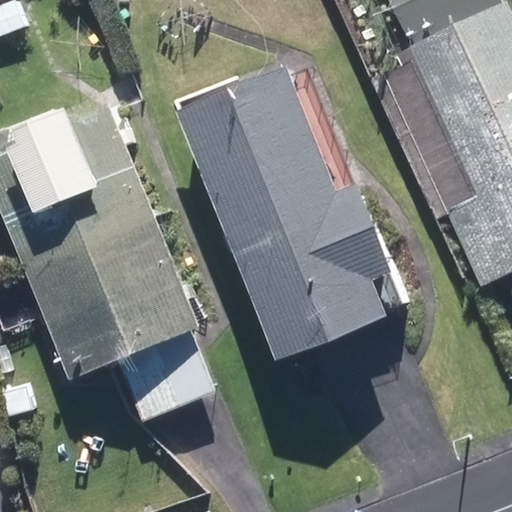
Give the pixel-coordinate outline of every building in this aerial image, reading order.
[(5,0),(0,2),(0,36),(29,25),(18,0),(5,0)] [(450,221),(483,293),(511,279),(511,7),(508,9),(504,0),(388,0),(414,52),(399,59),(404,67),(373,82),(440,226),(450,221)] [(185,125),(287,375),(399,330),(386,296),(404,289),(366,198),(346,206),(296,81),(185,125)] [(121,125),(0,174),(0,187),(81,387),(122,369),(148,432),(222,401),(197,340),(208,335),(121,125)] [(0,283),(0,310),(12,305),(2,283),(0,283)]
